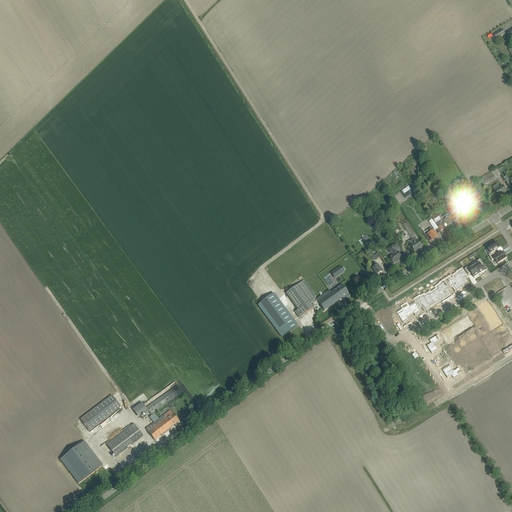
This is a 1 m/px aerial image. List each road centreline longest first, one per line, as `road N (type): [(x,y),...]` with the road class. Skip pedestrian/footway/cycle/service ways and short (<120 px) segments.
road 1 (tertiary): [(85,511),(337,319),(494,217)]
road 2 (track): [(184,0),(325,220),(262,268),(312,338)]
road 3 (track): [(48,290),(162,453)]
road 4 (residential): [(465,311),(417,341),(449,394),(511,356)]
